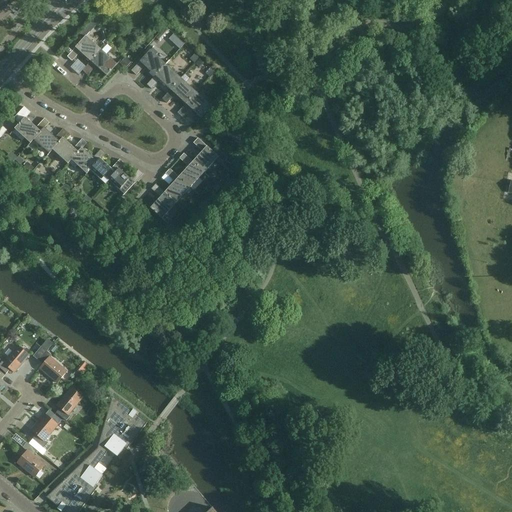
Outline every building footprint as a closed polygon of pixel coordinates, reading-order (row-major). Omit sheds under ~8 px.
[(80,52),(90,61),(91,62),(101,50),(86,36),(67,56),(72,61),(80,52)] [(91,62),(90,61),(82,70),(87,75),(95,66),(106,76),(117,64),(101,50),(91,62)] [(144,66),(155,75),(155,76),(165,64),(150,50),(131,71),(136,75),(144,66)] [(131,62),(125,57),(119,64),(125,69),(131,62)] [(155,76),(155,75),(146,85),(151,89),(160,80),(170,89),(171,90),(181,78),(165,64),(155,76)] [(171,90),(170,89),(162,98),(167,103),(175,94),(178,96),(186,103),(186,104),(196,92),(181,78),(171,90)] [(186,104),(186,103),(177,112),(182,117),(190,108),(201,118),(212,106),(196,92),(186,104)] [(14,129),(30,143),(44,127),(44,128),(49,122),(44,118),(36,127),(25,117),(30,112),(24,107),(14,117),(20,122),(14,129)] [(44,127),(30,143),(34,139),(49,153),(63,138),(68,133),(63,128),(55,137),(44,128),(44,127)] [(63,138),(49,153),(53,149),(68,163),(82,148),(87,143),(82,139),(74,148),(63,138)] [(202,151),(193,162),(192,162),(204,172),(218,157),(197,138),(193,143),(202,151)] [(82,148),(68,163),(72,160),(87,173),(100,158),(101,158),(106,153),(101,149),(93,158),(82,148)] [(188,166),(178,177),(190,188),(204,172),(192,162),(193,162),(183,153),(179,158),(188,166)] [(100,158),(87,173),(90,170),(105,183),(119,168),(119,169),(124,163),(120,159),(111,168),(101,158),(100,158)] [(119,168),(105,183),(106,184),(109,180),(124,194),(144,173),(138,169),(130,178),(119,169),(119,168)] [(174,182),(164,192),(164,193),(176,203),(190,188),(178,177),(170,169),(165,173),(174,182)] [(164,192),(155,184),(151,189),(160,197),(150,208),(162,219),(176,203),(164,193),(164,192)] [(23,361),(28,355),(18,346),(12,352),(13,352),(4,363),(1,360),(0,361),(0,367),(5,372),(9,368),(14,372),(23,361)] [(46,351),(41,347),(33,356),(39,361),(46,351)] [(46,351),(39,361),(43,365),(40,368),(41,368),(51,377),(57,382),(62,376),(66,372),(60,366),(60,367),(50,358),(50,357),(49,357),(51,355),(46,351)] [(77,403),(82,397),(71,388),(66,394),(66,395),(57,405),(60,408),(56,413),(66,420),(69,416),(68,414),(77,403)] [(97,448),(92,453),(101,459),(108,450),(117,457),(127,443),(130,445),(147,423),(136,414),(137,412),(133,409),(132,411),(112,396),(97,448)] [(49,410),(45,415),(32,431),(36,434),(32,439),(43,447),(46,443),(44,441),(61,420),(49,410)] [(34,477),(44,465),(33,455),(37,450),(27,442),(22,447),(27,451),(17,462),(34,477)] [(101,459),(92,453),(46,497),(58,507),(57,509),(61,511),(62,510),(65,511),(78,511),(95,491),(92,489),(102,476),(94,469),(101,459)]
